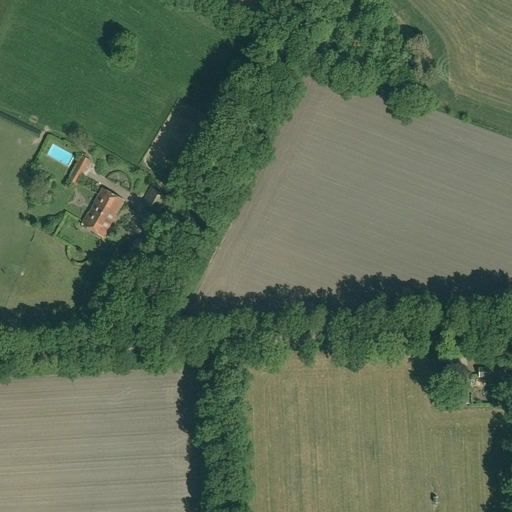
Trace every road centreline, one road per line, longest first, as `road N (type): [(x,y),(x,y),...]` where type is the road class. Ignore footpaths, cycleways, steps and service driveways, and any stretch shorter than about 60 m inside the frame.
road 1 (tertiary): [(0,352),(511,325)]
road 2 (track): [(131,347),(317,0)]
road 3 (track): [(239,511),(231,341)]
